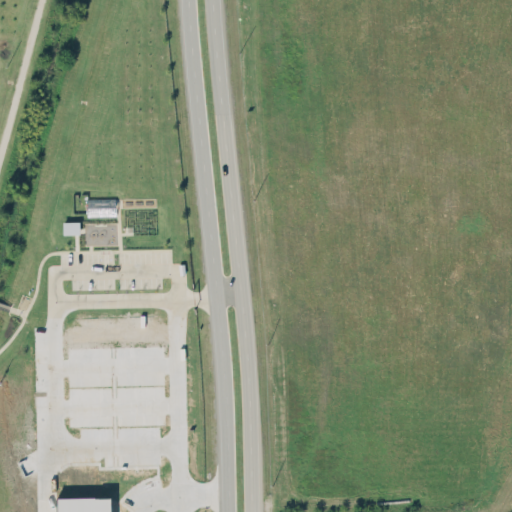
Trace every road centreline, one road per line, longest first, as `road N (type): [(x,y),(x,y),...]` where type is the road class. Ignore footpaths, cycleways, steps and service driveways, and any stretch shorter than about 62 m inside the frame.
road 1 (secondary): [(252,511),(250,389),(214,0)]
road 2 (secondary): [(189,0),(227,511)]
